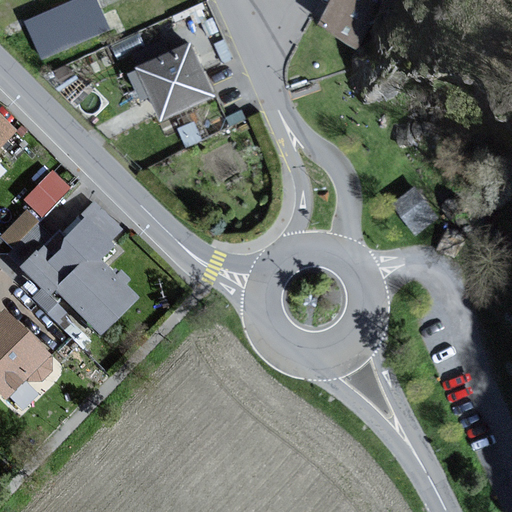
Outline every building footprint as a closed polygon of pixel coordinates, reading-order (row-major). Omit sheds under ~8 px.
[(113,29),(101,0),(87,0),(29,24),(43,58),(113,29)] [(385,0),(337,0),(323,27),(361,47),(385,0)] [(160,122),(216,96),(191,42),(135,68),(160,122)] [(0,151),(21,130),(0,110),(0,151)] [(53,170),(24,200),(42,217),(71,188),(53,170)] [(440,221),(420,191),(396,208),(415,237),(440,221)] [(37,252),(23,266),(52,296),(57,291),(101,334),(140,296),(128,285),(131,279),(122,270),(117,275),(101,259),(115,245),(111,241),(123,228),(95,200),(39,254),(37,252)] [(0,312),(0,390),(11,401),(29,382),(45,384),(57,372),(56,357),(10,313),(6,318),(0,312)]
